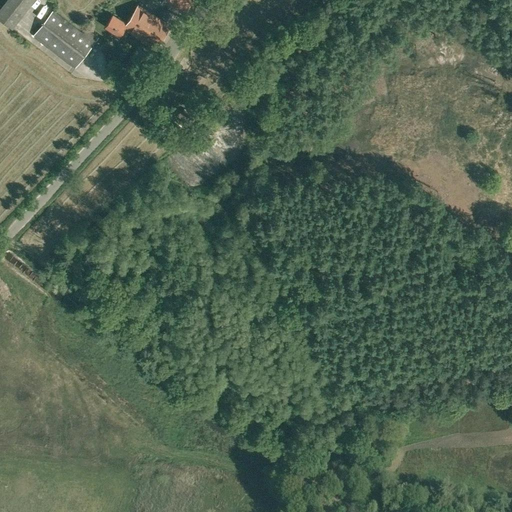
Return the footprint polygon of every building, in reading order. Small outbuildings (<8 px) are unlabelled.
[(6,0),(0,9),(0,18),(13,28),(33,0),(6,0)] [(172,0),(169,5),(184,14),(192,0),(172,0)] [(126,28),(157,47),(172,25),(139,4),(127,22),(124,26),(126,27),(126,28)] [(75,67),(99,37),(87,28),(83,33),(53,10),(34,35),(75,67)] [(122,34),(126,28),(126,27),(124,26),(127,22),(113,13),(106,24),(122,34)] [(139,76),(153,55),(139,46),(126,67),(139,76)]
